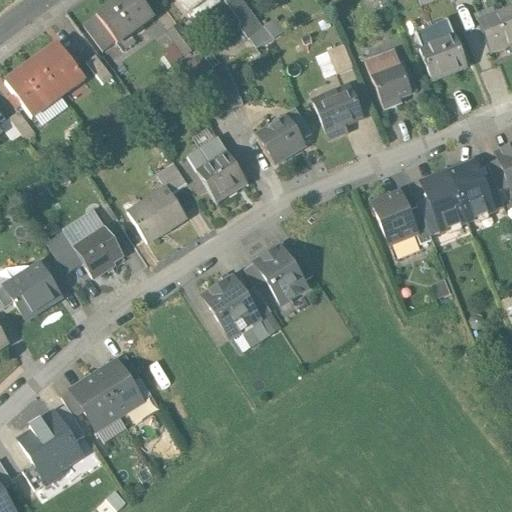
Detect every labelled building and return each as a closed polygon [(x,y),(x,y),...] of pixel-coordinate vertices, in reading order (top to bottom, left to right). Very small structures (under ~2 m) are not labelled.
[(136,0),(120,0),(95,19),(116,47),(152,21),(136,0)] [(173,0),(187,17),(209,0),(173,0)] [(259,26),(243,0),(225,0),(224,1),(244,35),(259,26)] [(449,0),(453,9),(468,3),(467,0),(449,0)] [(511,51),(511,18),(510,14),(476,28),(490,60),(511,51)] [(467,75),(453,41),(420,55),(434,88),(467,75)] [(83,83),(56,48),(33,66),(60,101),(83,83)] [(352,77),(343,53),(326,60),(336,84),(352,77)] [(189,62),(198,81),(210,75),(201,56),(189,62)] [(60,101),(33,66),(5,87),(31,122),(60,101)] [(416,99),(404,69),(371,83),(385,117),(403,109),(401,105),(416,99)] [(217,88),(229,118),(243,112),(228,75),(214,80),(217,88)] [(229,118),(217,88),(197,96),(209,126),(229,118)] [(362,126),(349,97),(313,113),(328,148),(347,140),(344,134),(362,126)] [(287,122),(256,141),(273,168),(303,150),(300,144),(310,139),(302,125),(299,120),(289,126),(287,122)] [(244,186),(217,142),(188,160),(187,160),(188,162),(214,204),(244,186)] [(511,152),(495,160),(497,165),(508,192),(511,203),(511,152)] [(497,165),(486,170),(490,182),(496,197),(508,192),(497,165)] [(472,168),(446,179),(465,227),(491,217),(479,187),(472,168)] [(165,194),(171,203),(187,193),(172,170),(143,189),(152,203),(165,194)] [(446,179),(420,189),(426,204),(440,237),(465,227),(446,179)] [(490,182),(479,187),(491,217),(502,212),(496,197),(490,182)] [(171,203),(165,194),(152,203),(126,219),(147,252),(186,227),(171,203)] [(398,198),(371,209),(388,251),(415,240),(405,217),(398,198)] [(440,237),(426,204),(415,208),(417,212),(429,242),(440,237)] [(417,212),(405,217),(415,240),(419,250),(430,245),(429,242),(417,212)] [(126,265),(94,220),(64,242),(96,286),(126,265)] [(305,295),(279,252),(253,269),(280,311),(305,295)] [(38,270),(3,293),(13,309),(13,310),(14,313),(15,312),(24,326),(59,303),(38,270)] [(258,325),(231,283),(202,302),(228,344),(258,325)] [(138,382),(124,361),(115,367),(128,388),(138,382)] [(141,407),(115,367),(93,381),(118,421),(141,407)] [(118,421),(93,381),(70,396),(83,417),(95,436),(118,421)] [(83,417),(70,396),(60,402),(65,410),(73,423),(83,417)] [(53,417),(72,447),(84,440),(73,423),(65,410),(53,417)] [(72,447),(53,417),(28,433),(31,437),(17,446),(45,489),(60,480),(58,476),(81,461),(72,447)] [(0,470),(0,493),(1,495),(11,488),(0,470)] [(0,511),(11,511),(1,495),(0,493),(0,511)]
